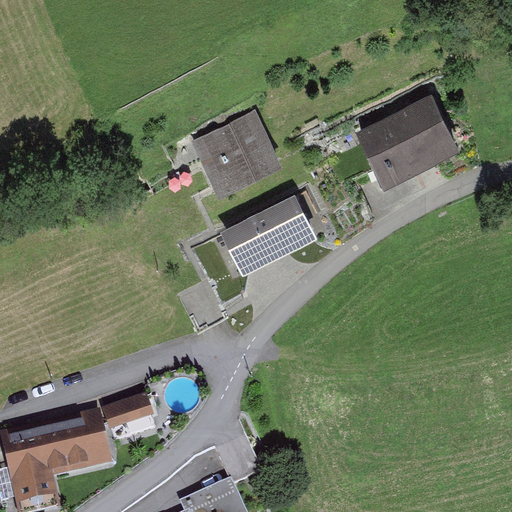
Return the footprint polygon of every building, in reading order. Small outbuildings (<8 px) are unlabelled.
[(452,145),(430,98),(364,129),(386,176),(452,145)] [(274,160),(252,116),(200,141),(221,185),(274,160)] [(312,234),(294,196),(225,229),(244,267),(312,234)] [(104,407),(0,431),(0,433),(18,511),(26,511),(63,503),(58,481),(118,466),(112,440),(154,425),(145,402),(107,416),(104,407)] [(190,511),(245,511),(233,483),(187,503),(190,511)]
